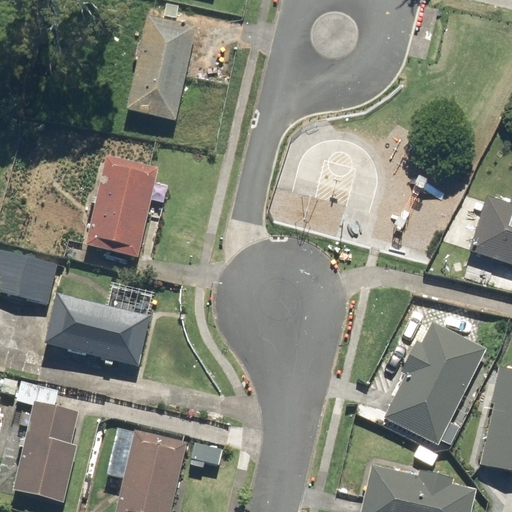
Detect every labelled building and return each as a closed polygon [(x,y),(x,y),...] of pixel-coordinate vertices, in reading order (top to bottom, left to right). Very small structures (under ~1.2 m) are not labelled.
[(197,24),(147,15),(128,113),(178,123),(197,24)] [(162,173),(107,159),(85,247),(140,261),(162,173)] [(511,267),(511,206),(489,199),(472,255),(511,267)] [(59,265),(0,252),(0,295),(50,307),(59,265)] [(107,310),(55,299),(45,346),(143,368),(158,296),(112,286),(107,310)] [(404,370),(410,373),(387,423),(442,449),(487,352),(432,326),(423,346),(417,343),(404,370)] [(511,472),(511,373),(503,371),(481,466),(511,472)] [(25,385),(20,402),(35,406),(56,410),(60,393),(25,385)] [(73,446),(79,416),(56,410),(35,406),(15,497),(65,509),(79,448),(73,446)] [(173,511),(187,443),(135,432),(118,511),(173,511)] [(471,511),(476,492),(449,486),(451,480),(421,473),(419,480),(375,470),(365,511),(471,511)]
